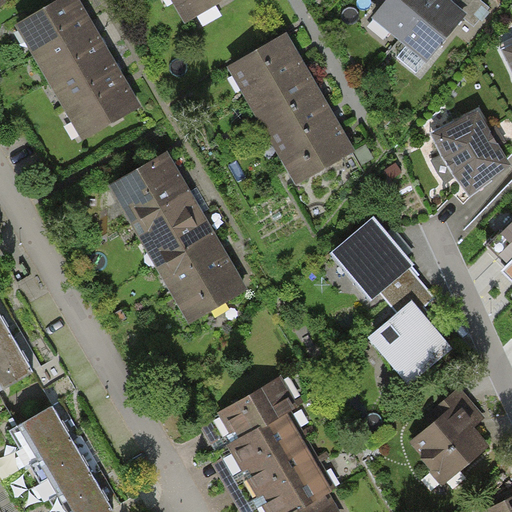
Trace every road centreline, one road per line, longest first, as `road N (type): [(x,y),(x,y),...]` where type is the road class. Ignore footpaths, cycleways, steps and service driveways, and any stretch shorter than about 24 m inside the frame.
road 1 (residential): [(0,179),(192,511)]
road 2 (residential): [(511,397),(420,225)]
